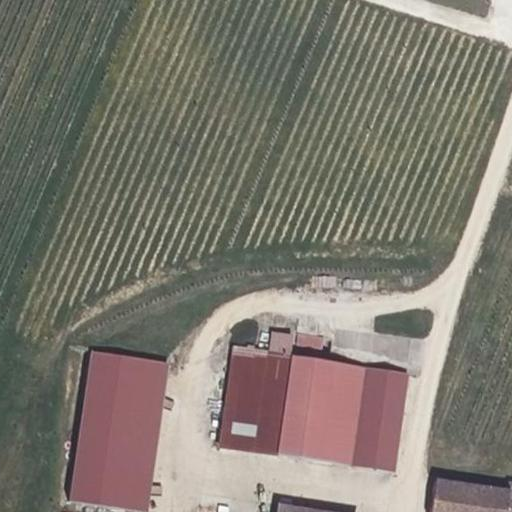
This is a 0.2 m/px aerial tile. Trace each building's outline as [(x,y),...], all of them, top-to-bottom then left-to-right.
[(294,356),(296,337),(276,333),(273,354),(294,356)] [(300,335),(298,355),(319,356),(320,336),(300,335)] [(228,449),(362,468),(393,474),(412,372),(273,354),(240,349),(228,449)] [(154,511),(173,367),(97,357),(78,506),(122,511),(154,511)] [(504,488),(435,479),(430,511),(511,511),(511,481),(505,480),(504,488)]
